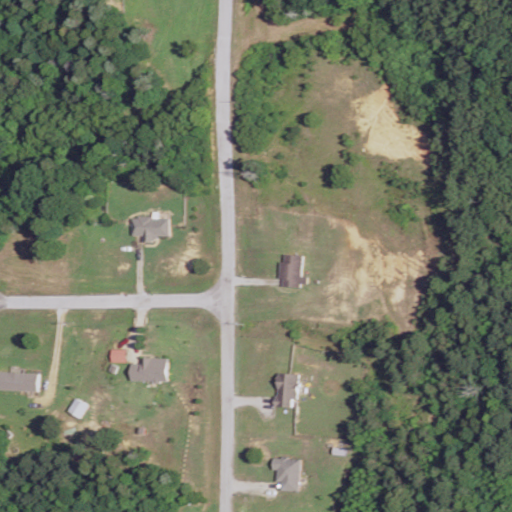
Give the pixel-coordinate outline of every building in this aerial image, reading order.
[(170,216),(133,215),(132,235),(143,235),(143,240),(157,240),(157,235),(169,235),(170,216)] [(306,275),(300,275),(301,254),(282,253),(279,284),(305,286),(306,275)] [(112,360),(127,361),(128,349),(113,348),(112,360)] [(133,362),(132,379),(168,380),(169,357),(143,356),(143,363),(133,362)] [(0,388),(38,390),(39,372),(0,370),(0,388)] [(294,406),(294,398),(298,398),(299,372),(277,371),(276,405),(294,406)] [(80,417),(88,404),(76,397),(68,410),(80,417)] [(274,456),(273,469),(278,469),(278,481),(282,481),(282,489),(300,490),(301,457),(274,456)]
